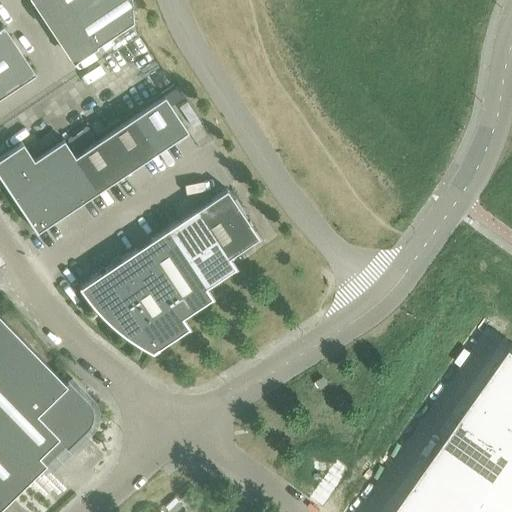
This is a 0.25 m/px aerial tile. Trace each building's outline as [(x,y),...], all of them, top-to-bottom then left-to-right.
[(32,0),(50,27),(90,0),(32,0)] [(132,20),(130,0),(90,0),(50,27),(66,51),(68,50),(73,58),(94,44),(94,45),(132,20)] [(0,94),(34,72),(24,57),(2,24),(0,25),(0,94)] [(187,130),(163,95),(134,115),(157,149),(187,130)] [(157,149),(134,115),(104,135),(127,169),(157,149)] [(127,169),(104,135),(74,155),(97,189),(127,169)] [(97,189),(74,155),(63,138),(33,158),(67,209),(97,189)] [(67,209),(33,158),(21,142),(0,156),(0,177),(36,231),(37,231),(36,230),(67,209)] [(258,237),(226,188),(196,208),(228,256),(257,237),(258,237)] [(228,256),(196,208),(166,228),(205,286),(233,267),(234,267),(235,267),(228,256)] [(212,297),(205,286),(166,228),(79,286),(79,285),(78,286),(80,289),(85,296),(90,302),(92,305),(95,308),(101,314),(104,317),(110,323),(116,328),(119,331),(129,338),(132,340),(139,344),(145,348),(151,351),(158,347),(157,347),(187,327),(188,327),(181,316),(210,297),(211,297),(212,297)] [(91,417),(91,415),(92,413),(92,411),(91,410),(91,408),(91,406),(90,405),(89,403),(88,401),(87,400),(86,399),(67,379),(64,381),(0,315),(0,505),(45,461),(38,454),(56,436),(66,446),(86,427),(87,425),(89,422),(90,420),(91,417)] [(511,344),(492,370),(511,383),(511,344)] [(511,383),(492,370),(475,394),(511,420),(511,383)] [(327,383),(323,377),(316,381),(321,387),(327,383)] [(511,420),(475,394),(458,418),(508,454),(511,449),(511,420)] [(458,418),(440,443),(491,479),(508,454),(458,418)] [(440,443),(423,467),(474,503),(491,479),(440,443)] [(511,456),(508,454),(491,479),(511,493),(511,456)] [(423,467),(406,492),(434,511),(467,511),(474,503),(423,467)] [(491,479),(474,503),(486,511),(511,511),(511,493),(491,479)] [(434,511),(406,492),(391,511),(434,511)] [(486,511),(474,503),(467,511),(486,511)]
